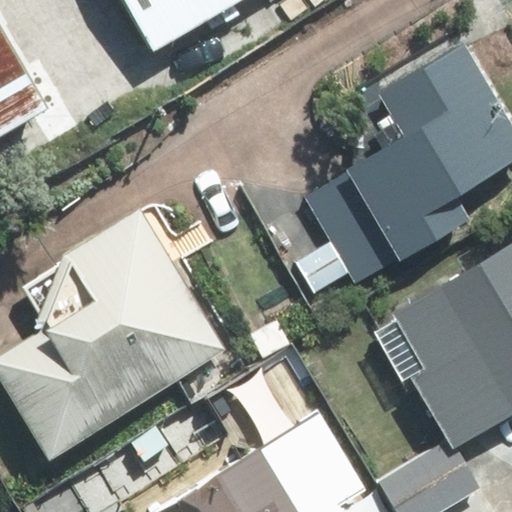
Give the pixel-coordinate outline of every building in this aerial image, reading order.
[(236,0),(101,0),(135,58),(236,0)] [(511,150),(456,52),(366,104),(387,142),(295,194),(348,288),(457,227),(443,202),(511,162),(511,150)] [(0,88),(15,79),(0,53),(0,88)] [(0,357),(0,416),(32,468),(217,352),(131,214),(8,291),(35,336),(0,357)] [(511,240),(364,331),(429,438),(364,478),(384,511),(436,511),(471,491),(447,453),(511,412),(511,240)] [(308,412),(131,511),(340,511),(339,509),(357,499),(308,412)]
